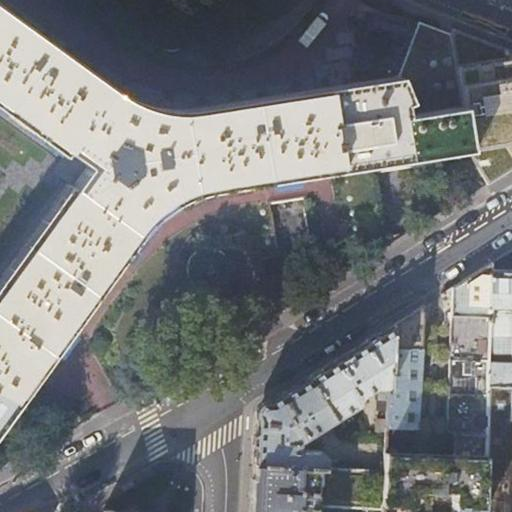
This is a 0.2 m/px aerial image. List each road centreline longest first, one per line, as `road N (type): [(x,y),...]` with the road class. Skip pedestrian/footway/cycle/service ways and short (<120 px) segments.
road 1 (residential): [(227,388),(511,216)]
road 2 (residential): [(6,511),(227,388)]
road 3 (residential): [(221,511),(227,388)]
